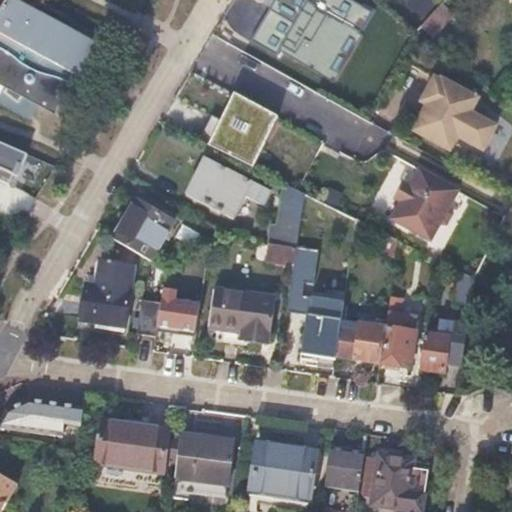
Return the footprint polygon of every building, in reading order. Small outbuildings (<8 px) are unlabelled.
[(81,83),(100,49),(12,0),(2,0),(0,4),(0,81),(6,84),(0,92),(16,106),(22,99),(50,114),(70,77),(81,83)] [(363,40),(379,13),(355,0),(315,0),(282,57),(321,80),(349,32),(363,40)] [(412,0),(401,15),(417,27),(429,11),(414,0),(412,0)] [(248,13),(230,45),(258,61),(276,29),(248,13)] [(426,106),(412,131),(449,151),(457,138),(483,152),(497,126),(471,112),(479,98),(441,78),(440,80),(434,77),(425,95),(430,98),(426,106)] [(430,98),(425,95),(420,102),(426,106),(430,98)] [(216,124),(188,110),(178,130),(206,144),(216,124)] [(0,140),(0,176),(41,193),(54,161),(0,140)] [(266,206),(273,192),(205,158),(186,195),(233,219),(245,196),(266,206)] [(284,183),(256,169),(255,174),(282,187),(277,225),(271,224),(268,244),(270,245),(295,248),(302,203),(303,192),(284,183)] [(457,191),(418,170),(409,187),(405,185),(397,200),(400,202),(391,219),(430,241),(438,225),(446,223),(451,214),(449,207),(457,191)] [(405,185),(403,183),(394,199),(397,200),(405,185)] [(326,190),(321,198),(333,204),(337,196),(326,190)] [(349,215),(303,192),(302,203),(353,228),(355,218),(349,215)] [(136,199),(112,239),(147,262),(150,264),(172,222),(136,199)] [(295,248),(270,245),(268,261),(292,265),(295,248)] [(125,328),(134,268),(101,263),(94,293),(85,291),(80,320),(125,328)] [(202,281),(205,265),(197,264),(195,280),(202,281)] [(473,277),(471,276),(460,270),(456,305),(469,306),(469,303),(473,277)] [(267,344),(274,299),(213,289),(205,333),(267,344)] [(490,302),(478,300),(477,307),(489,309),(490,302)] [(159,332),(189,336),(194,308),(163,303),(159,332)] [(140,305),(136,333),(155,336),(159,308),(140,305)] [(338,332),(340,320),(305,314),(298,362),(333,368),(335,356),(338,332)] [(394,318),(386,316),(384,327),(386,327),(381,362),(408,366),(414,332),(393,328),(394,318)] [(335,356),(348,358),(379,362),(384,327),(369,324),(354,321),(352,334),(338,332),(335,356)] [(418,368),(418,372),(441,375),(443,366),(448,366),(455,327),(438,325),(436,338),(423,336),(418,368)] [(63,452),(78,453),(84,407),(27,398),(7,409),(0,420),(0,428),(65,437),(63,452)] [(160,484),(168,430),(104,421),(94,473),(160,484)] [(175,469),(171,499),(178,500),(179,492),(224,499),(232,443),(180,435),(175,469)] [(316,454),(256,445),(249,502),(309,511),(316,454)] [(364,452),(330,447),(325,485),(359,489),(364,452)] [(413,467),(413,460),(379,455),(372,505),(419,511),(422,511),(429,469),(413,467)] [(0,511),(4,511),(16,489),(0,480),(0,511)]
